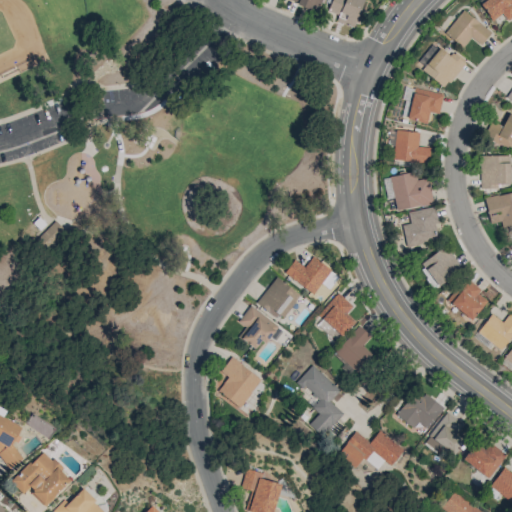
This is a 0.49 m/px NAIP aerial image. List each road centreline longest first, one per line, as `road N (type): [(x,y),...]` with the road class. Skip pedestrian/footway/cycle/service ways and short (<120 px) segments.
road 1 (residential): [(511,414),(409,326),(378,280),(356,223),(350,155),(360,94),(381,44),(415,0)]
road 2 (residential): [(356,223),(270,247),(196,342),(195,427),(220,511)]
road 3 (residential): [(511,52),(466,104),(454,166),(472,242),(511,282)]
road 4 (residential): [(217,0),(369,71)]
